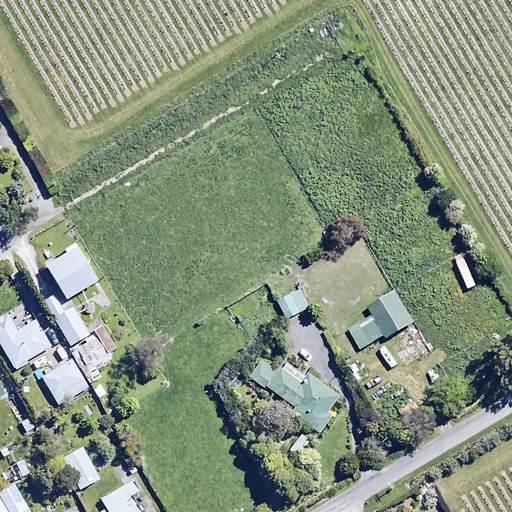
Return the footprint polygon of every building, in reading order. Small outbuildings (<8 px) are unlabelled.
[(74,247),(42,266),(63,300),(95,281),(74,247)] [(308,309),(299,291),(275,304),(284,321),(308,309)] [(392,292),(366,308),(371,315),(346,331),(359,352),(384,336),(387,342),(413,325),(392,292)] [(52,296),(41,302),(70,348),(88,336),(71,309),(63,314),(52,296)] [(420,307),(412,311),(429,342),(437,337),(420,307)] [(6,314),(0,317),(0,348),(14,372),(26,365),(24,363),(50,348),(35,321),(16,332),(6,314)] [(100,326),(91,332),(105,356),(114,351),(100,326)] [(87,389),(69,360),(39,379),(57,408),(87,389)] [(264,391),(265,389),(293,408),(289,414),(318,435),(330,418),(325,415),(337,398),(306,376),(300,384),(278,369),(275,373),(258,361),(246,379),(264,391)] [(99,483),(81,448),(62,459),(80,493),(99,483)] [(131,482),(99,500),(105,511),(139,511),(131,496),(137,493),(131,482)] [(31,511),(15,483),(0,492),(0,500),(6,511),(31,511)]
